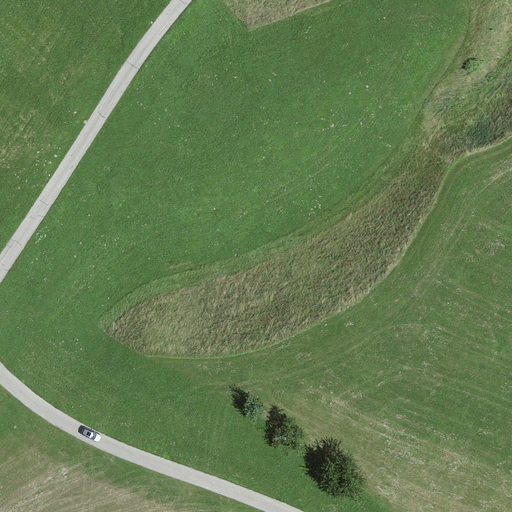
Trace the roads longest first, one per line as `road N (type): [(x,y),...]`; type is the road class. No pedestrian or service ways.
road 1 (track): [(0,273),(127,72),(183,0)]
road 2 (track): [(284,511),(90,435),(0,373)]
